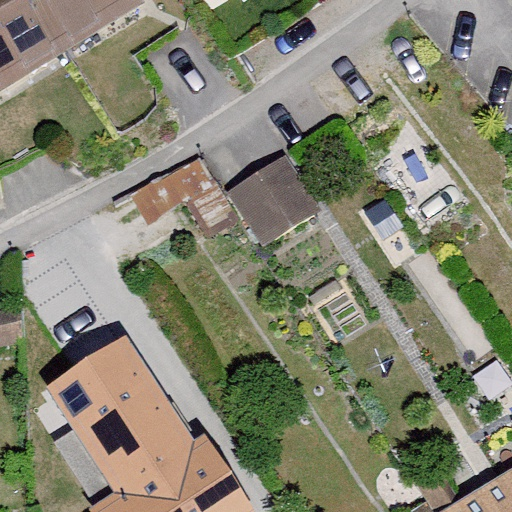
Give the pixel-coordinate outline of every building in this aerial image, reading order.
[(0,0),(0,86),(133,3),(131,0),(0,0)] [(288,154),(234,194),(276,250),(330,210),(288,154)] [(208,160),(136,190),(153,230),(224,200),(208,160)] [(123,339),(47,387),(119,498),(97,511),(252,511),(204,437),(192,445),(123,339)] [(511,511),(511,465),(446,511),(511,511)]
